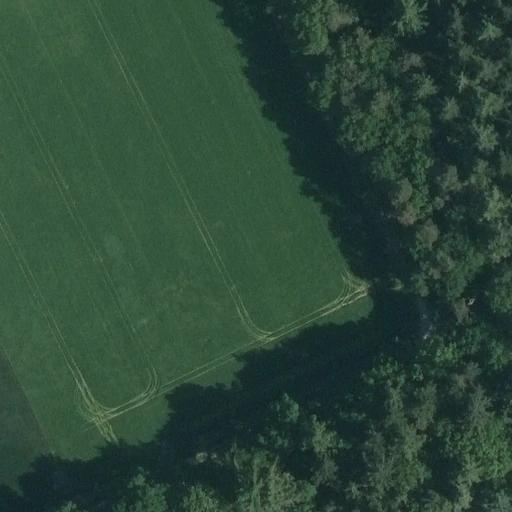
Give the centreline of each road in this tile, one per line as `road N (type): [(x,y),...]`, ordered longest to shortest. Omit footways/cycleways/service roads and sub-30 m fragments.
road 1 (track): [(99,511),(511,312)]
road 2 (track): [(428,352),(259,0)]
